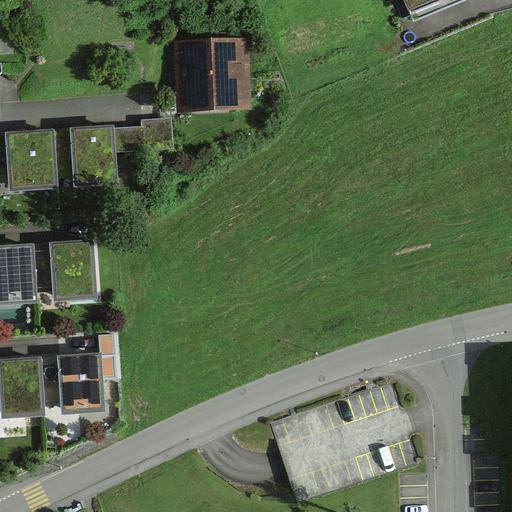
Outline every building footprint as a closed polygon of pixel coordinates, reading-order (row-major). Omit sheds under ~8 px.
[(406,0),(412,12),(441,0),(406,0)] [(247,108),(244,43),(178,47),(182,111),(247,108)] [(119,182),(115,128),(76,131),(81,185),(119,182)] [(57,183),(52,134),(13,137),(17,186),(57,183)] [(98,295),(94,244),(58,247),(61,298),(98,295)] [(39,298),(35,248),(0,251),(0,295),(0,302),(39,298)] [(108,409),(103,355),(66,358),(71,413),(108,409)] [(47,412),(43,361),(6,363),(10,415),(47,412)]
